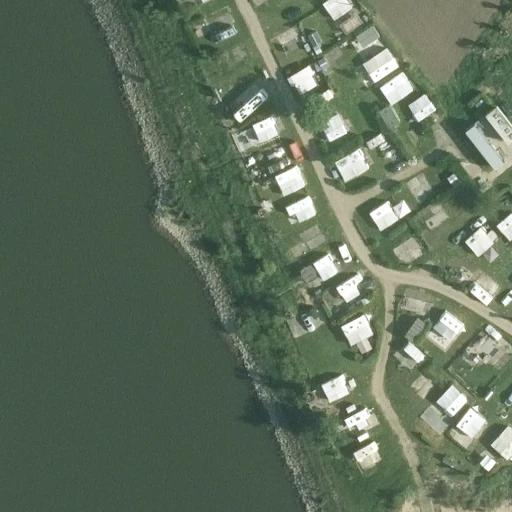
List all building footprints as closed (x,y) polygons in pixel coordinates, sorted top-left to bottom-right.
[(346,0),(320,0),(339,30),(357,19),(346,0)] [(215,39),(240,29),(235,18),(211,29),(215,39)] [(350,35),(364,58),(386,45),(372,22),(350,35)] [(288,27),(274,37),(281,46),(295,36),(288,27)] [(372,80),(396,64),(390,54),(365,71),(372,80)] [(290,72),(300,90),(322,79),(313,60),(290,72)] [(398,68),(376,83),(382,93),(405,77),(398,68)] [(389,87),(395,98),(414,88),(409,77),(389,87)] [(241,104),(256,91),(248,82),(233,95),(241,104)] [(430,102),(411,109),(415,119),(433,112),(430,102)] [(511,124),(497,105),(486,113),(509,142),(511,139),(511,124)] [(273,114),(235,129),(242,146),(280,131),(273,114)] [(328,138),(346,130),(342,121),(324,128),(328,138)] [(475,122),(466,129),(496,168),(505,161),(475,122)] [(369,146),(384,138),(380,129),(364,137),(369,146)] [(343,178),(367,166),(357,145),(333,157),(343,178)] [(447,150),(436,159),(455,183),(466,173),(447,150)] [(294,163),(272,170),(275,180),(298,173),(294,163)] [(417,174),(406,181),(418,199),(429,192),(417,174)] [(283,201),(287,212),(312,202),(308,191),(283,201)] [(448,191),(417,209),(430,230),(460,212),(448,191)] [(384,196),(366,207),(379,227),(410,207),(403,197),(390,205),(384,196)] [(497,231),(511,223),(511,211),(492,222),(497,231)] [(483,226),(465,237),(471,247),(489,236),(483,226)] [(401,266),(424,252),(417,240),(394,255),(401,266)] [(359,269),(334,279),(338,290),(364,281),(359,269)] [(402,284),(401,294),(427,298),(428,289),(402,284)] [(444,304),(421,334),(441,349),(464,318),(444,304)] [(349,342),(373,330),(362,309),(339,321),(349,342)] [(402,329),(411,336),(423,321),(414,313),(402,329)] [(478,324),(464,347),(476,354),(490,331),(478,324)] [(406,337),(398,355),(416,364),(425,346),(406,337)] [(341,373),(319,380),(326,399),(348,392),(341,373)] [(454,383),(432,401),(447,419),(469,401),(454,383)] [(469,403),(456,421),(474,434),(487,415),(469,403)] [(511,426),(506,421),(488,440),(505,458),(511,450),(511,426)] [(355,449),(363,470),(380,463),(372,442),(355,449)]
